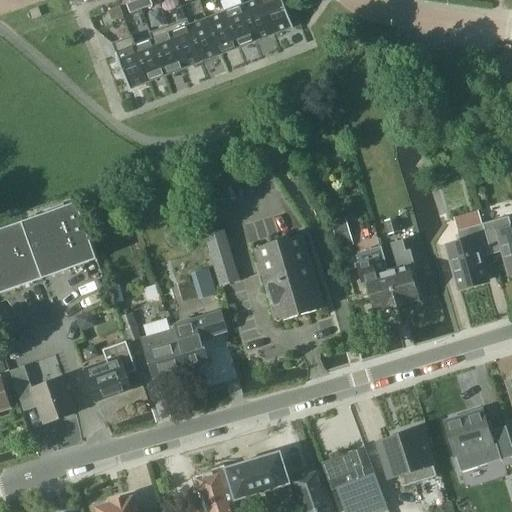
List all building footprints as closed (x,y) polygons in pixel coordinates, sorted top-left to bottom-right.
[(138,0),(127,4),(130,14),(142,10),(138,0)] [(150,0),(138,0),(142,10),(153,6),(150,0)] [(256,42),(275,35),(261,0),(254,0),(242,5),(256,42)] [(261,0),(275,35),(293,28),(282,0),(261,0)] [(256,42),(242,5),(225,11),(239,49),(256,42)] [(109,11),(108,12),(111,20),(123,15),(120,7),(109,11)] [(221,55),(239,49),(225,11),(207,18),(221,55)] [(207,18),(190,25),(204,62),(221,55),(207,18)] [(204,62),(190,25),(187,19),(169,26),(185,69),(204,62)] [(150,33),(152,39),(153,38),(167,76),(185,69),(169,26),(150,33)] [(131,90),(149,83),(135,45),(136,45),(132,36),(113,43),(131,90)] [(153,38),(152,39),(136,45),(135,45),(149,83),(167,76),(153,38)] [(0,231),(0,294),(97,260),(78,204),(0,231)] [(483,225),(493,256),(504,252),(511,275),(511,274),(511,227),(509,217),(483,225)] [(339,249),(354,245),(347,218),(332,222),(339,249)] [(386,221),(390,235),(401,232),(397,218),(386,221)] [(481,259),(493,256),(483,225),(458,232),(461,244),(448,248),(461,290),(487,282),(481,259)] [(222,287),(238,282),(241,281),(225,229),(206,235),(222,287)] [(281,322),(297,317),(322,310),(300,235),(259,247),(281,322)] [(388,270),(399,308),(420,302),(411,269),(415,267),(410,250),(407,251),(404,240),(391,243),(398,267),(388,270)] [(399,308),(388,270),(382,250),(377,247),(358,253),(361,264),(358,265),(363,282),(367,281),(377,314),(399,308)] [(125,300),(120,285),(113,287),(119,303),(125,300)] [(81,323),(94,318),(91,310),(78,315),(81,323)] [(176,325),(188,368),(209,362),(203,339),(228,332),(221,310),(194,318),(196,323),(181,328),(179,324),(176,325)] [(154,378),(188,368),(176,325),(170,326),(171,331),(159,334),(162,345),(146,349),(154,378)] [(7,330),(0,333),(0,342),(3,351),(13,347),(7,330)] [(97,402),(133,389),(128,373),(136,370),(126,342),(103,350),(107,361),(85,369),(97,402)] [(25,366),(11,371),(23,406),(36,401),(44,425),(77,413),(64,376),(32,388),(25,366)] [(0,411),(11,407),(1,375),(0,375),(0,411)] [(490,432),(483,409),(445,421),(457,459),(489,449),(493,463),(511,456),(511,443),(506,426),(490,432)] [(437,477),(422,429),(378,443),(389,479),(400,476),(403,488),(437,477)] [(366,477),(363,470),(364,469),(357,450),(322,463),(333,491),(337,489),(345,511),(376,511),(388,508),(376,473),(366,477)] [(230,487),(237,511),(252,511),(248,497),(265,491),(269,502),(275,506),(291,501),(294,494),(281,452),(225,469),(231,486),(230,487)] [(222,470),(196,478),(202,499),(200,500),(198,506),(199,511),(237,511),(230,487),(227,487),(222,470)] [(305,511),(330,511),(316,472),(294,480),(305,511)] [(112,504),(97,508),(98,511),(156,511),(156,509),(143,511),(135,511),(132,499),(128,500),(127,498),(112,502),(112,504)]
